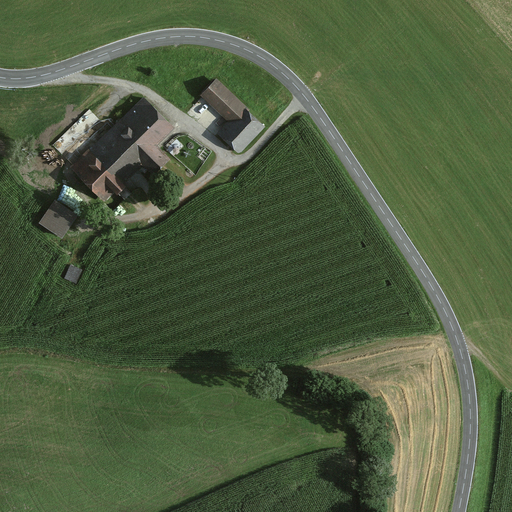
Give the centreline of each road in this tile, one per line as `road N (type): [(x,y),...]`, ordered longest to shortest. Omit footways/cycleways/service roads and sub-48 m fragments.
road 1 (tertiary): [(458,511),(470,443),(456,340),(437,297),(326,127),(281,73),(214,41),(180,39),(145,42),(51,76),(0,78)]
road 2 (track): [(231,163),(146,95),(51,76)]
road 3 (track): [(127,221),(185,198),(231,163)]
